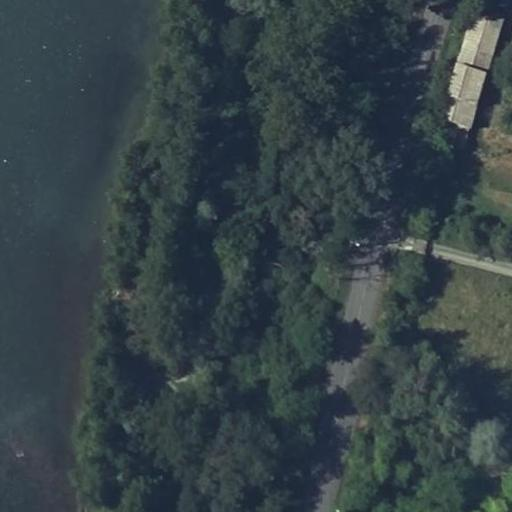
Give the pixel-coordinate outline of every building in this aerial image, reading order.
[(435,143),(447,146),(453,125),(469,129),(475,105),(468,103),(475,75),(484,77),(501,17),(472,8),(435,143)] [(475,75),(468,103),(475,105),(484,77),(475,75)] [(463,150),(469,129),(453,125),(447,146),(463,150)] [(266,470),(254,468),(251,482),(263,486),(266,470)] [(263,486),(251,482),(250,489),(262,492),(263,486)]
